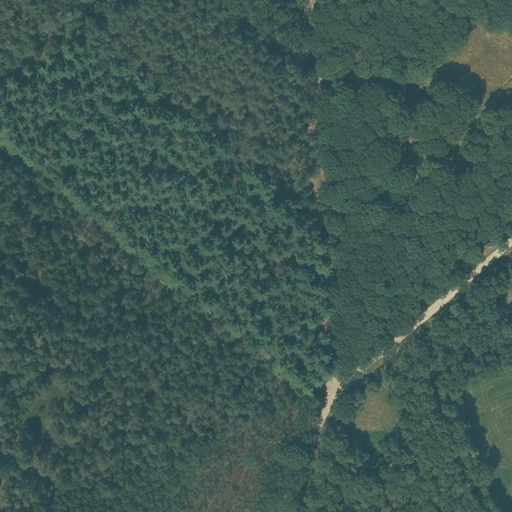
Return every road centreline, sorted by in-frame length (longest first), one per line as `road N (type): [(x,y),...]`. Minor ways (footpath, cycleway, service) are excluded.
road 1 (track): [(511,237),(333,390)]
road 2 (track): [(323,203),(311,0)]
road 3 (track): [(333,390),(323,203)]
road 4 (track): [(279,511),(333,390)]
